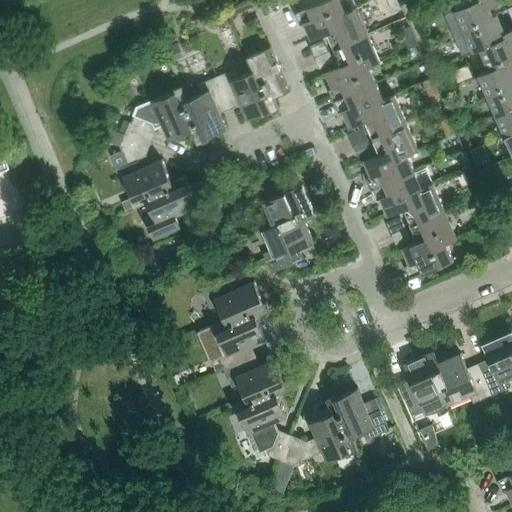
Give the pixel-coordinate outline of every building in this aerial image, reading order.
[(30,0),(1,0),(0,1),(6,15),(32,4),(30,0)] [(340,0),(322,0),(295,12),(300,24),(304,22),(311,39),(327,32),(338,27),(333,16),(345,10),(340,0)] [(388,0),(393,12),(402,8),(401,5),(408,0),(388,0)] [(475,0),(455,9),(465,32),(479,25),(478,22),(492,15),(489,7),(504,1),(503,0),(475,0)] [(338,27),(327,32),(334,48),(368,34),(355,6),(345,10),(333,16),(338,27)] [(496,13),(492,15),(478,22),(479,25),(465,32),(473,51),(480,48),(480,47),(505,36),(504,32),(496,13)] [(418,45),(410,26),(401,30),(409,48),(418,45)] [(511,28),(504,32),(505,36),(480,47),(480,48),(489,69),(504,63),(503,60),(511,55),(511,28)] [(368,34),(334,48),(341,64),(352,60),(357,71),(369,66),(380,62),(368,34)] [(265,39),(258,42),(261,50),(269,47),(265,39)] [(166,49),(171,61),(183,55),(178,44),(166,49)] [(252,70),(258,83),(266,80),(274,97),(290,90),(270,46),(269,47),(261,50),(246,56),(252,70)] [(511,55),(503,60),(504,63),(489,69),(478,73),(488,96),(503,90),(501,86),(511,81),(511,55)] [(328,89),(333,101),(376,82),(369,66),(357,71),(352,60),(341,64),(325,71),(332,88),(328,89)] [(274,97),(266,80),(258,83),(252,70),(231,79),(228,71),(216,76),(228,102),(239,98),(248,118),(269,109),(270,112),(279,108),(274,97)] [(228,102),(216,76),(205,81),(208,89),(187,98),(193,112),(186,116),(191,130),(197,143),(206,139),(205,137),(226,127),(217,107),(228,102)] [(440,96),(432,77),(423,81),(431,100),(440,96)] [(488,96),(496,115),(511,107),(511,81),(501,86),(503,90),(488,96)] [(383,98),(376,82),(333,101),(345,129),(365,120),(376,115),(372,104),(383,98)] [(129,121),(125,133),(150,143),(156,129),(156,127),(163,124),(169,139),(191,130),(186,116),(193,112),(187,98),(181,85),(172,89),(174,91),(152,100),(156,109),(129,121)] [(394,94),(383,98),(372,104),(376,115),(365,120),(372,136),(406,122),(394,94)] [(511,107),(496,115),(504,133),(511,130),(511,107)] [(456,133),(448,114),(438,118),(446,137),(456,133)] [(372,136),(379,152),(391,148),(395,159),(407,154),(418,150),(406,122),(372,136)] [(145,158),(150,143),(125,133),(120,145),(132,172),(123,176),(133,197),(130,198),(134,207),(147,201),(161,194),(158,187),(172,180),(161,159),(141,168),(137,161),(145,158)] [(367,177),(372,189),(414,170),(407,154),(395,159),(391,148),(379,152),(364,159),(371,176),(367,177)] [(478,184),(470,165),(461,169),(469,188),(478,184)] [(421,186),(414,170),(372,189),(376,200),(381,198),(388,215),(403,208),(415,203),(410,192),(421,186)] [(185,174),(172,180),(158,187),(161,194),(147,201),(157,222),(149,225),(154,237),(180,226),(175,215),(196,206),(186,185),(189,183),(185,174)] [(287,191),(282,179),(250,193),(255,205),(264,202),(273,223),(287,217),(290,224),(304,219),(315,214),(302,184),(287,191)] [(432,182),(421,186),(410,192),(415,203),(403,208),(410,224),(444,210),(432,182)] [(126,210),(134,207),(130,198),(122,202),(126,210)] [(494,221),(486,202),(477,206),(485,225),(494,221)] [(456,238),(444,210),(410,224),(417,240),(429,236),(434,247),(446,242),(456,238)] [(271,272),(296,262),(303,259),(298,247),(313,241),(304,219),(290,224),(287,217),(273,223),(262,227),(274,257),(266,260),(271,272)] [(405,265),(410,277),(453,259),(446,242),(434,247),(429,236),(417,240),(402,247),(409,264),(405,265)] [(256,315),(270,309),(266,300),(263,302),(254,280),(239,287),(234,276),(202,289),(208,302),(216,298),(225,319),(225,320),(239,313),(242,321),(256,315)] [(218,357),(224,368),(250,357),(245,346),(266,337),(256,315),(242,321),(239,313),(225,320),(225,319),(211,325),(215,334),(218,333),(227,353),(218,357)] [(506,379),(511,376),(511,330),(482,343),(491,364),(480,368),(492,395),(510,387),(506,379)] [(428,400),(442,393),(437,379),(444,376),(439,362),(434,351),(404,364),(410,379),(399,384),(413,416),(431,408),(428,400)] [(492,395),(480,368),(469,373),(461,352),(439,362),(444,376),(437,379),(442,393),(447,404),(470,395),(473,403),(492,395)] [(237,376),(246,397),(260,392),(263,399),(277,393),(291,388),(287,379),(284,380),(275,359),(254,368),(250,357),(224,368),(229,380),(237,376)] [(326,398),(332,412),(338,426),(346,422),(352,436),(366,430),(370,438),(389,430),(375,398),(364,403),(357,388),(336,397),(335,394),(326,398)] [(239,411),(248,432),(250,431),(259,452),(266,449),(269,455),(280,460),(290,434),(276,429),(275,429),(272,422),(287,415),(277,393),(263,399),(260,392),(246,397),(232,403),(236,412),(239,411)] [(358,450),(352,436),(346,422),(338,426),(332,412),(310,421),(327,460),(348,451),(349,454),(358,450)] [(430,424),(418,428),(427,449),(438,444),(430,424)] [(290,434),(280,460),(292,465),(312,456),(305,440),(290,434)] [(511,501),(511,472),(498,479),(503,491),(507,489),(511,501)] [(287,484),(275,479),(272,487),(283,492),(287,484)]
